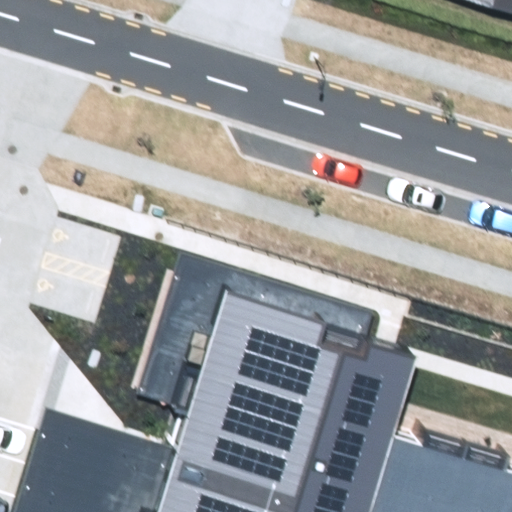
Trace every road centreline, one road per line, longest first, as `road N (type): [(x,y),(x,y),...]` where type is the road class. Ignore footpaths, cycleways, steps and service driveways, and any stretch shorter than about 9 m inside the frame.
road 1 (residential): [(216,82),(511,172)]
road 2 (residential): [(0,16),(216,82)]
